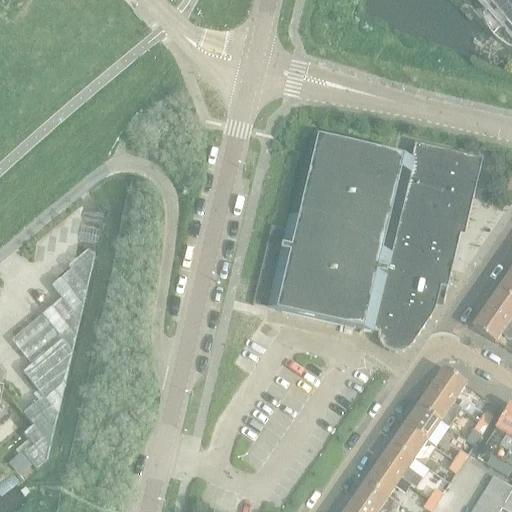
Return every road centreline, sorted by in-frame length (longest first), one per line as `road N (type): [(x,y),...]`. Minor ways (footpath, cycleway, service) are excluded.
road 1 (unclassified): [(177,362),(156,340),(172,215),(152,166),(127,160),(98,172),(0,252)]
road 2 (tertiary): [(177,362),(252,65)]
road 3 (residential): [(511,129),(252,65)]
road 4 (residential): [(441,336),(323,511)]
road 5 (tertiary): [(145,511),(177,362)]
road 6 (residential): [(441,336),(511,231)]
